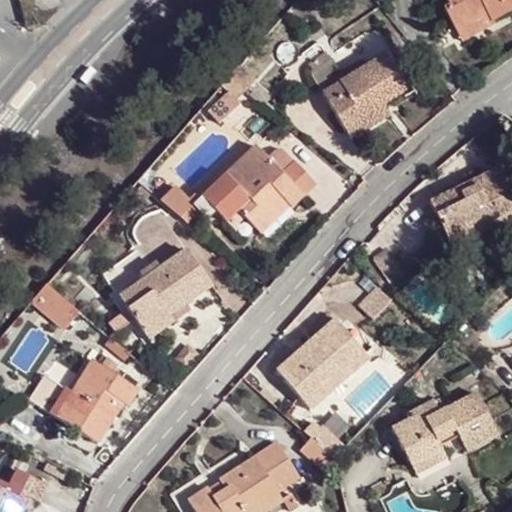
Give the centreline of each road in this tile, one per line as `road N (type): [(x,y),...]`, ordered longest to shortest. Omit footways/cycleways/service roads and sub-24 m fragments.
road 1 (residential): [(511,81),(388,184),(119,485),(107,511)]
road 2 (secondary): [(0,146),(136,0)]
road 3 (secondary): [(91,0),(0,99)]
